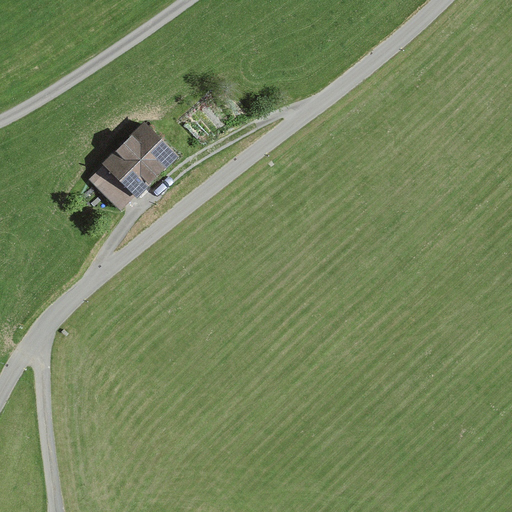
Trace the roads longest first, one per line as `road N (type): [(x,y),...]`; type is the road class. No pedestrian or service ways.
road 1 (unclassified): [(450,0),(78,303),(39,343),(0,407)]
road 2 (track): [(0,122),(197,0)]
road 3 (track): [(55,511),(39,343)]
